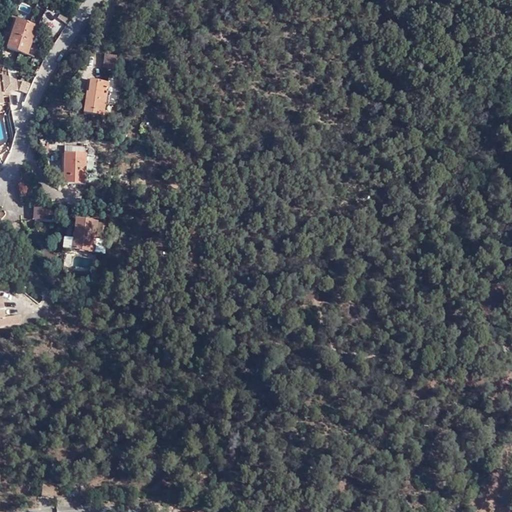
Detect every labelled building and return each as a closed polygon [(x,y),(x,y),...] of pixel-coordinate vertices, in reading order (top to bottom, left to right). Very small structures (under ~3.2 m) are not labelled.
[(29,56),(39,28),(19,21),(11,49),(29,56)] [(117,56),(115,56),(106,54),(105,68),(116,69),(117,56)] [(0,111),(5,111),(4,91),(18,90),(17,71),(0,72),(0,111)] [(93,79),(91,111),(110,112),(111,102),(125,103),(128,75),(115,74),(113,74),(113,81),(93,79)] [(69,158),(90,160),(90,153),(70,151),(69,158)] [(88,179),(90,160),(69,158),(64,187),(88,190),(88,179)] [(101,180),(101,171),(98,170),(98,161),(90,160),(88,179),(101,180)] [(100,191),(101,180),(88,179),(88,190),(100,191)] [(55,204),(37,202),(35,219),(53,219),(55,204)] [(93,251),(95,236),(96,221),(74,218),(72,238),(71,248),(93,251)] [(105,252),(106,237),(95,236),(93,251),(105,252)] [(71,248),(72,238),(64,237),(63,247),(71,248)] [(0,322),(11,322),(11,314),(5,315),(4,299),(0,299),(0,322)] [(45,481),(43,496),(57,497),(58,484),(45,481)]
